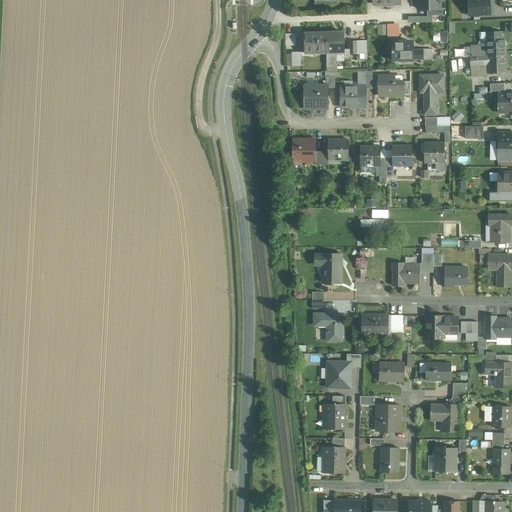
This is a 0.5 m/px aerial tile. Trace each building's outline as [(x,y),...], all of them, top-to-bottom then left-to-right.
[(440,0),(417,0),(418,9),(427,9),(440,9),(440,8),(440,0)] [(489,0),(468,0),(469,15),(481,14),(490,14),(489,0)] [(387,24),(377,24),(378,35),(388,34),(387,24)] [(487,46),(471,47),(471,57),(487,56),(506,55),(506,54),(505,40),(502,40),(502,31),(486,32),(486,38),(487,46)] [(326,32),(306,32),(306,49),(315,49),(315,52),(326,52),(326,32)] [(344,32),(326,32),(326,52),(327,66),(336,65),(336,50),(344,50),(344,32)] [(448,41),(448,32),(434,32),(434,40),(448,41)] [(286,33),(286,45),(298,45),(298,33),(286,33)] [(367,40),(357,40),(357,54),(367,54),(367,40)] [(407,43),(406,40),(392,40),(393,59),(414,59),(413,50),(413,43),(407,43)] [(413,50),(414,59),(424,59),(424,50),(413,50)] [(424,50),(424,59),(433,59),(432,50),(424,50)] [(292,54),(292,66),(302,66),(302,52),(292,52),(292,54)] [(485,61),(485,64),(479,65),(479,73),(488,73),(488,74),(507,73),(506,55),(487,56),(488,61),(485,61)] [(471,57),(470,57),(470,66),(479,65),(485,64),(485,61),(488,61),(487,56),(471,57)] [(479,65),(470,66),(471,76),(479,76),(479,73),(479,65)] [(396,82),(396,76),(377,76),(378,94),(405,94),(405,81),(396,82)] [(444,76),(420,77),(420,88),(425,88),(425,115),(437,115),(436,88),(444,88),(444,76)] [(327,85),(304,86),(305,107),(329,107),(329,88),(329,85),(327,85)] [(366,87),(341,87),(341,107),(366,107),(366,89),(366,87)] [(511,93),(505,93),(499,93),(499,111),(511,111),(511,93)] [(459,110),(452,116),(458,121),(464,116),(459,110)] [(511,134),(498,134),(498,150),(511,150),(511,134)] [(315,139),(293,140),(294,164),(302,164),(302,162),(315,161),(315,151),(315,139)] [(349,139),(329,139),(329,151),(329,159),(349,159),(349,139)] [(446,162),(445,142),(425,142),(425,162),(436,162),(444,162),(446,162)] [(380,145),(361,145),(360,164),(379,165),(380,165),(380,157),(380,145)] [(413,145),(393,145),(393,157),(393,165),(413,165),(413,145)] [(444,172),(444,162),(436,162),(436,172),(444,172)] [(511,173),(498,173),(497,191),(508,191),(508,189),(511,189),(511,173)] [(511,214),(489,214),(489,224),(493,224),(493,241),(510,241),(510,224),(511,224),(511,214)] [(341,254),(323,254),(323,255),(315,255),(315,265),(323,265),(323,283),(341,283),(341,254)] [(434,266),(434,254),(426,254),(426,266),(434,266)] [(442,254),(434,254),(434,266),(442,266),(442,254)] [(511,263),(511,255),(489,255),(488,269),(499,269),(498,286),(510,287),(510,269),(511,269),(511,263)] [(420,265),(403,265),(403,263),(394,263),(394,286),(403,286),(403,282),(420,282),(420,265)] [(467,268),(446,267),(445,267),(445,287),(446,287),(446,286),(454,286),(454,287),(454,283),(467,284),(467,267),(467,268)] [(324,292),(312,292),(312,300),(324,300),(324,292)] [(324,300),(312,300),(312,308),(324,308),(324,300)] [(342,314),(315,314),(314,325),(328,325),(327,331),(327,332),(327,340),(342,340),(342,314)] [(388,315),(362,315),(362,330),(376,330),(376,336),(388,336),(388,335),(388,315)] [(459,317),(444,317),(444,315),(427,315),(426,338),(443,338),(443,333),(459,333),(459,317)] [(496,316),(486,316),(486,337),(486,339),(496,339),(496,336),(511,336),(511,318),(496,319),(496,316)] [(486,337),(478,337),(478,349),(486,349),(486,339),(486,337)] [(362,354),(347,354),(347,361),(352,361),(352,367),(361,367),(362,354)] [(347,361),(327,360),(326,389),(351,390),(352,367),(352,361),(347,361)] [(511,362),(496,362),(486,362),(485,374),(495,374),(495,387),(511,388),(511,373),(511,362)] [(404,363),(380,363),(379,380),(404,381),(404,363)] [(451,363),(426,363),(426,380),(451,380),(451,363)] [(374,396),(360,396),(360,404),(374,405),(374,396)] [(467,397),(453,397),(452,405),(459,405),(467,405),(467,397)] [(332,403),(323,403),(323,413),(325,413),(325,429),(345,429),(345,403),(332,403)] [(459,405),(452,405),(452,406),(448,405),(448,404),(431,403),(431,411),(430,411),(430,413),(431,413),(430,421),(446,421),(446,431),(442,431),(458,432),(459,405)] [(400,405),(377,404),(377,431),(397,431),(398,417),(399,417),(400,405)] [(511,406),(493,406),(492,426),(511,427),(511,406)] [(345,438),(333,438),(332,446),(344,447),(345,438)] [(332,446),(323,446),(322,456),(324,457),(324,472),(344,472),(345,447),(344,447),(332,446)] [(399,447),(382,447),(381,472),(398,472),(399,447)] [(457,448),(437,447),(437,456),(435,456),(435,471),(456,472),(457,448)] [(510,449),(493,448),(493,473),(509,474),(510,449)] [(361,511),(361,500),(334,500),(334,511),(361,511)] [(385,511),(385,500),(374,500),(373,511),(385,511)] [(397,511),(397,500),(385,500),(385,511),(397,511)] [(429,501),(410,501),(409,501),(409,505),(409,511),(428,511),(429,511),(430,501),(429,501)] [(458,511),(458,501),(444,501),(444,509),(444,511),(458,511)] [(495,501),(485,501),(485,511),(503,511),(503,502),(504,502),(504,501),(495,501)]
